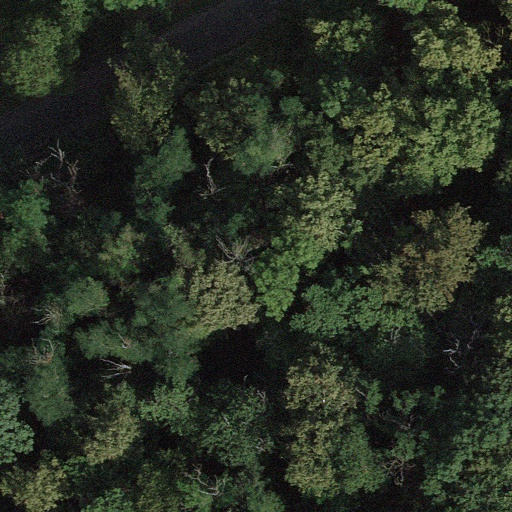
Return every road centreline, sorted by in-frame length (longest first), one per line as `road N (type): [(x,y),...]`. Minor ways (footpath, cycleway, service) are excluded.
road 1 (track): [(64,511),(149,451),(287,308),(511,171)]
road 2 (unclassified): [(273,0),(0,140)]
